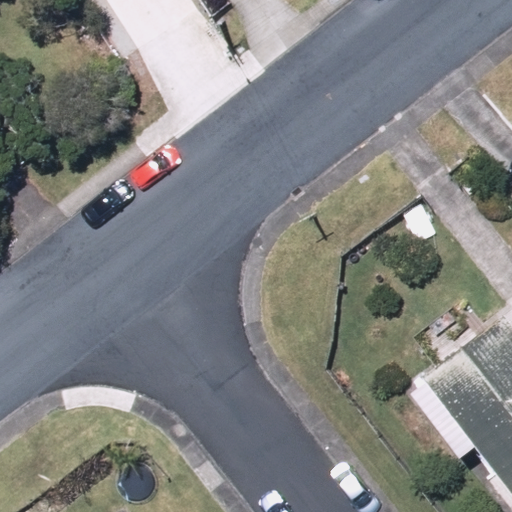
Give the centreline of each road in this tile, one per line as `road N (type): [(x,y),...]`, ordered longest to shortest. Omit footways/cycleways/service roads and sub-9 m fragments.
road 1 (residential): [(442,0),(119,248)]
road 2 (residential): [(119,248),(352,511)]
road 3 (residential): [(119,248),(0,340)]
